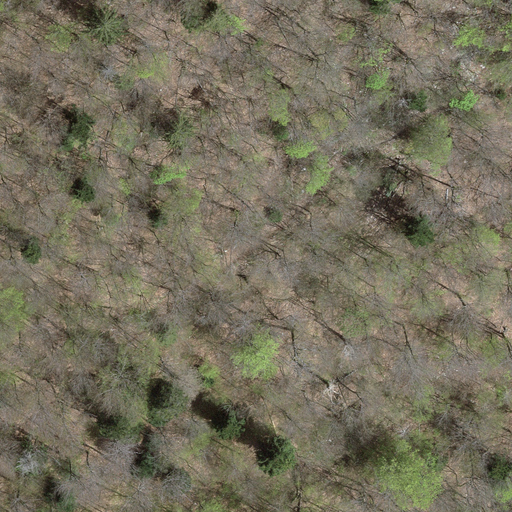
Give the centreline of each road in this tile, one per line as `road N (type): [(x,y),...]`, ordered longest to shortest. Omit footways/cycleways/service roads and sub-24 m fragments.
road 1 (track): [(511,72),(286,220),(90,366),(0,460)]
road 2 (track): [(214,511),(384,419),(511,370)]
